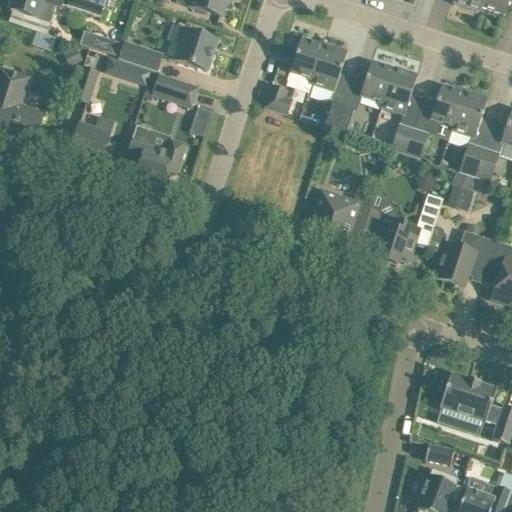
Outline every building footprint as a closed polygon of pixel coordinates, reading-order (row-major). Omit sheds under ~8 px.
[(13,0),(9,13),(11,13),(14,14),(28,19),(35,21),(49,26),(55,9),(61,11),(64,0),(13,0)] [(69,0),(67,8),(100,19),(106,0),(69,0)] [(190,0),(188,8),(221,19),(227,0),(190,0)] [(454,0),(453,5),(478,13),(480,10),(479,9),(482,0),(454,0)] [(482,0),(479,9),(480,10),(504,17),(506,11),(509,0),(482,0)] [(172,28),(168,42),(179,46),(174,62),(207,73),(217,43),(172,28)] [(85,32),(80,46),(116,57),(121,43),(85,32)] [(289,76),(285,88),(308,95),(321,56),(322,52),(323,52),(324,48),(301,41),(299,45),(291,68),(289,76)] [(157,74),(163,55),(125,43),(119,61),(157,74)] [(321,56),(308,95),(309,95),(311,87),(330,93),(331,94),(333,94),(340,75),(345,60),(347,54),(325,46),(324,48),(323,52),(322,52),(321,56)] [(371,64),(369,69),(359,99),(382,106),(392,75),(393,76),(394,72),(371,64)] [(0,137),(33,149),(39,130),(44,114),(20,106),(30,80),(17,77),(0,70),(0,137)] [(139,70),(134,83),(147,88),(151,75),(152,74),(139,70)] [(87,106),(97,76),(82,71),(72,101),(87,106)] [(147,88),(143,98),(151,100),(152,97),(171,103),(190,110),(197,91),(178,84),(159,78),(151,75),(147,88)] [(415,83),(393,76),(392,75),(382,106),(380,110),(404,118),(415,83)] [(435,106),(430,122),(432,123),(452,129),(452,130),(460,105),(463,99),(464,95),(441,87),(439,93),(435,105),(435,106)] [(291,103),(283,100),(286,92),(270,88),(264,110),(286,118),(291,103)] [(450,133),(447,144),(466,150),(468,145),(470,140),(474,141),(479,125),(481,119),(485,106),(487,100),(464,93),(464,95),(463,99),(460,105),(452,130),(452,129),(450,133)] [(314,125),(321,103),(309,99),(302,121),(314,125)] [(334,134),(343,107),(328,103),(319,129),(334,134)] [(334,134),(348,139),(357,112),(343,107),(334,134)] [(511,110),(510,115),(500,145),(511,149),(511,110)] [(203,138),(211,115),(199,111),(191,134),(203,138)] [(78,127),(67,160),(98,170),(113,125),(98,121),(95,132),(78,127)] [(404,157),(413,131),(398,126),(389,152),(404,157)] [(136,128),(126,157),(140,162),(133,182),(164,192),(166,184),(170,175),(175,177),(184,149),(170,144),(169,144),(165,155),(145,149),(151,133),(136,128)] [(404,157),(419,162),(428,136),(413,131),(404,157)] [(458,175),(467,178),(474,180),(484,151),(468,145),(466,150),(458,175)] [(474,180),(489,185),(499,156),(484,151),(474,180)] [(447,207),(468,213),(474,194),(463,190),(467,178),(458,175),(447,207)] [(314,209),(307,228),(315,230),(312,240),(319,243),(318,243),(329,246),(336,248),(339,241),(340,237),(343,227),(363,233),(369,214),(369,213),(372,204),(356,198),(354,202),(320,191),(314,209)] [(433,229),(443,201),(428,197),(419,224),(433,229)] [(369,214),(363,233),(374,237),(373,240),(367,259),(396,268),(398,261),(408,264),(414,248),(415,245),(419,232),(397,225),(395,224),(392,231),(380,228),(382,224),(377,215),(369,213),(369,214)] [(433,229),(425,252),(440,257),(438,261),(432,280),(463,291),(468,277),(470,272),(473,263),(490,268),(497,245),(463,234),(458,249),(444,244),(445,239),(441,231),(433,229)] [(490,268),(484,285),(496,289),(492,300),(511,306),(511,249),(497,245),(490,268)] [(439,409),(482,424),(485,425),(485,424),(496,428),(492,442),(507,447),(511,431),(511,410),(503,408),(502,411),(491,407),(496,392),(478,387),(479,386),(467,382),(467,383),(450,377),(449,380),(443,378),(438,393),(444,395),(439,409)] [(424,463),(450,468),(453,453),(427,448),(424,463)] [(428,478),(427,482),(424,481),(417,501),(419,502),(416,511),(445,511),(449,503),(455,505),(460,490),(455,488),(457,481),(431,472),(429,478),(428,478)] [(503,511),(509,495),(510,494),(496,489),(496,490),(485,486),(481,497),(466,492),(458,511),(503,511)] [(511,511),(511,495),(509,495),(503,511),(511,511)] [(194,511),(159,501),(155,511),(194,511)]
